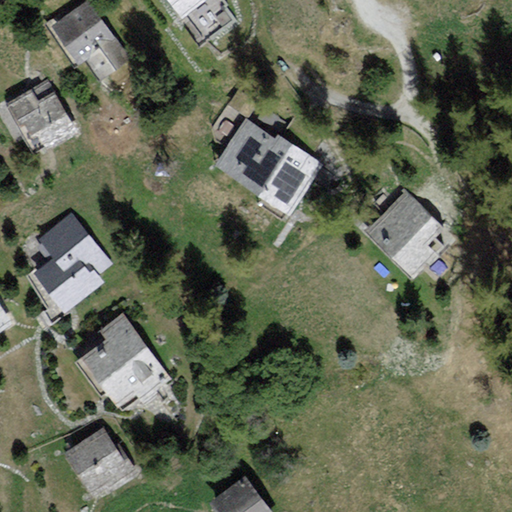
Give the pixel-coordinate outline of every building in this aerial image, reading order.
[(182,0),(189,8),(200,0),(182,0)] [(129,63),(86,1),(45,26),(72,70),(82,63),(97,85),(129,63)] [(45,81),(2,102),(30,157),(73,133),(45,81)] [(276,140),(244,122),(213,167),(288,224),(323,167),(280,134),(276,140)] [(402,188),(358,231),(407,281),(451,239),(402,188)] [(68,215),(32,239),(40,250),(26,260),(32,270),(29,273),(59,315),(102,285),(96,277),(110,267),(68,215)] [(0,335),(10,328),(0,314),(0,335)] [(100,341),(75,359),(110,409),(134,393),(137,397),(163,379),(118,317),(95,333),(100,341)] [(100,433),(58,459),(89,504),(134,475),(116,447),(111,450),(100,433)] [(265,511),(242,480),(203,507),(206,511),(265,511)]
